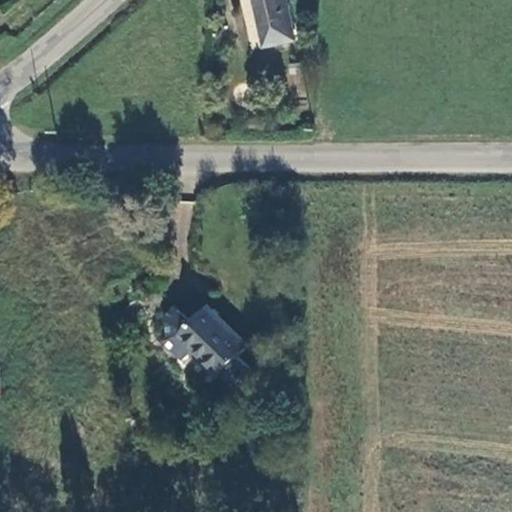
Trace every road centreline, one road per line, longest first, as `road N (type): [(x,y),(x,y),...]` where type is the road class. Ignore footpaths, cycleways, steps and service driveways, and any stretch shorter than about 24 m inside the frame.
road 1 (tertiary): [(0,141),(90,159),(511,153)]
road 2 (tertiary): [(103,0),(0,85)]
